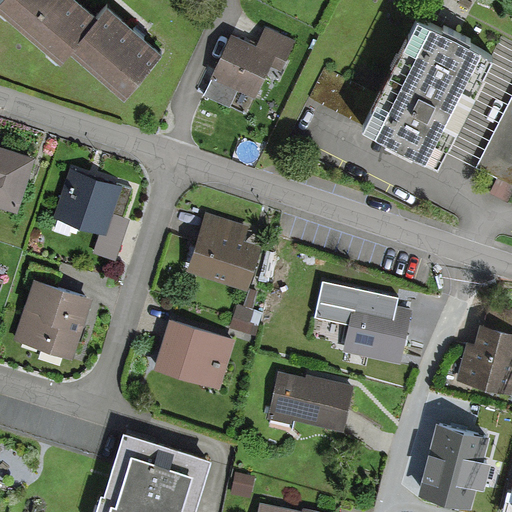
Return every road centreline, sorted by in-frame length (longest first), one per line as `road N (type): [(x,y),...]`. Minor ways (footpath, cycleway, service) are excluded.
road 1 (residential): [(0,376),(97,409),(174,156)]
road 2 (residential): [(511,268),(174,156)]
road 3 (residential): [(174,156),(0,96)]
